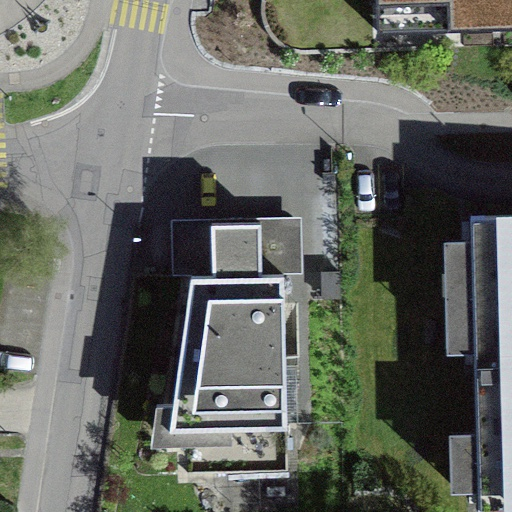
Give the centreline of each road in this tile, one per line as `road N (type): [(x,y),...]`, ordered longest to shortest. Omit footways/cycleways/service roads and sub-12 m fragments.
road 1 (residential): [(60,511),(118,122)]
road 2 (track): [(118,122),(440,123)]
road 3 (residential): [(0,161),(118,122)]
road 4 (residential): [(118,122),(141,0)]
